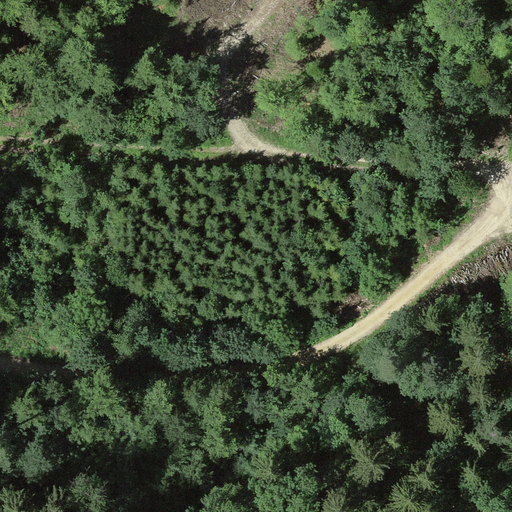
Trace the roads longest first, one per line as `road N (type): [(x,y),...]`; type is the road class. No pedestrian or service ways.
road 1 (track): [(511,198),(368,329),(296,363),(164,377),(0,365)]
road 2 (track): [(277,0),(223,60),(218,82),(236,132),(260,155),(458,169),(511,182)]
road 3 (track): [(260,155),(0,143)]
